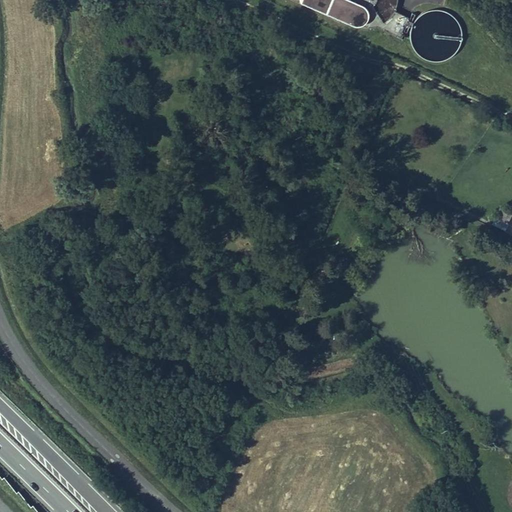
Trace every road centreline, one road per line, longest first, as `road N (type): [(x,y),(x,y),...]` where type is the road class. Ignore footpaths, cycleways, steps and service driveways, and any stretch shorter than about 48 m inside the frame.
road 1 (tertiary): [(187,511),(65,404),(0,313)]
road 2 (trunk): [(107,511),(0,402)]
